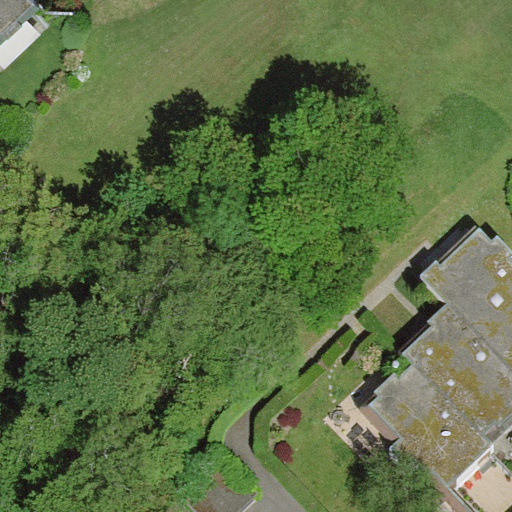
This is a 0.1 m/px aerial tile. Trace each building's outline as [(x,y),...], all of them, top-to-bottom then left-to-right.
[(0,0),(0,33),(36,0),(0,0)] [(425,288),(452,317),(511,378),(511,261),(501,250),(495,255),(484,243),(444,281),(439,276),(425,288)] [(407,368),(418,379),(486,447),(498,436),(502,440),(511,430),(511,378),(452,317),(433,335),(437,340),(407,368)] [(495,457),(486,447),(418,379),(403,393),(398,388),(380,405),(384,410),(375,418),(406,452),(394,463),(409,479),(416,472),(432,489),(436,484),(450,500),(495,457)] [(178,497),(192,511),(247,511),(260,500),(219,458),(178,497)]
